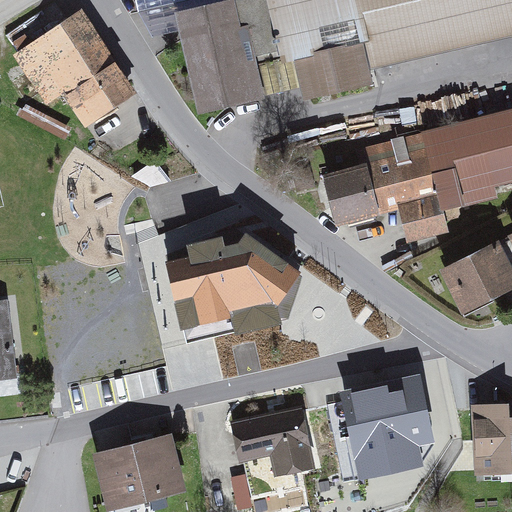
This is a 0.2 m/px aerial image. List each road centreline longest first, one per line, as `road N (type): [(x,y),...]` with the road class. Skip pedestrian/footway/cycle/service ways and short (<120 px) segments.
road 1 (residential): [(440,339),(212,162),(126,60),(97,0)]
road 2 (residential): [(440,339),(0,442)]
